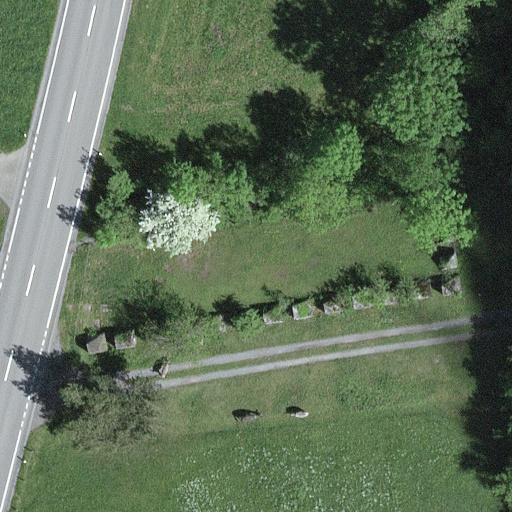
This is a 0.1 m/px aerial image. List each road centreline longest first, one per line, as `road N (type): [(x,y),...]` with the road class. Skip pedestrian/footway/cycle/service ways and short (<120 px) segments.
road 1 (track): [(17,386),(511,318)]
road 2 (secondary): [(0,454),(75,169),(109,0)]
